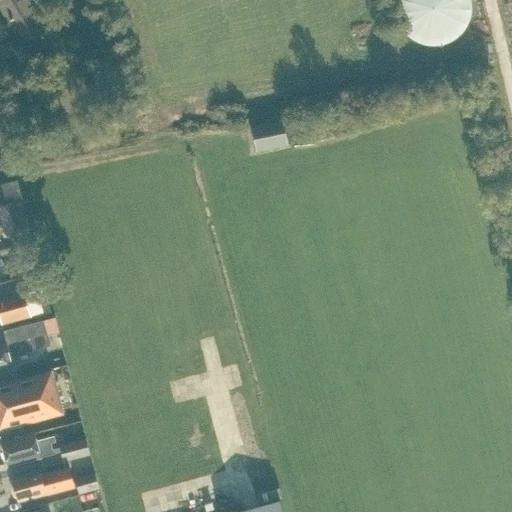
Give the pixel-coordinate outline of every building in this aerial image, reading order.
[(16,46),(53,24),(38,0),(0,0),(0,17),(0,18),(16,46)] [(122,118),(139,114),(136,103),(119,107),(122,118)] [(251,127),(256,152),(288,146),(283,120),(251,127)] [(0,233),(0,234),(27,226),(20,199),(0,205),(0,233)] [(0,319),(1,325),(31,317),(25,293),(0,300),(0,319)] [(42,321),(46,337),(57,334),(59,333),(55,317),(53,318),(42,321)] [(10,356),(49,345),(42,321),(4,331),(7,344),(0,345),(0,370),(13,367),(10,356)] [(0,428),(60,413),(50,372),(0,385),(0,428)] [(49,443),(53,441),(51,437),(35,440),(33,433),(1,442),(3,452),(1,453),(4,462),(6,462),(7,466),(39,457),(39,456),(52,453),(49,443)] [(62,462),(88,455),(84,439),(58,446),(62,462)] [(44,491),(71,483),(67,469),(40,476),(38,471),(10,479),(12,487),(11,491),(13,496),(15,498),(17,501),(45,493),(44,491)] [(99,488),(95,473),(74,478),(79,494),(99,488)] [(283,511),(280,500),(234,511),(233,511),(283,511)]
